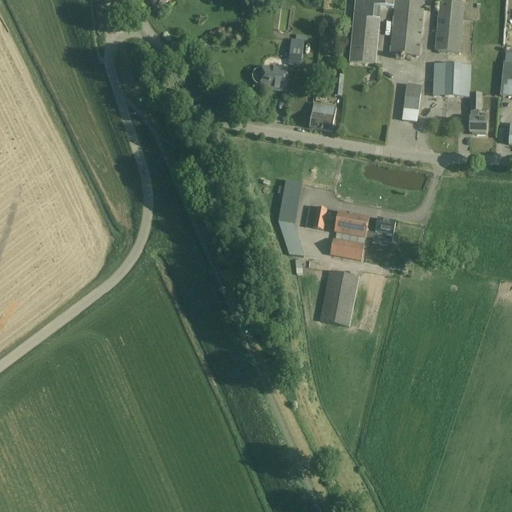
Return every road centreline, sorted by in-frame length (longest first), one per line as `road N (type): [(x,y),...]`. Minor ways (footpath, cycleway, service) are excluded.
road 1 (tertiary): [(511,161),(405,155),(230,125),(204,107),(152,36)]
road 2 (tertiary): [(0,366),(108,285),(130,263),(143,232),(146,182),(109,46)]
